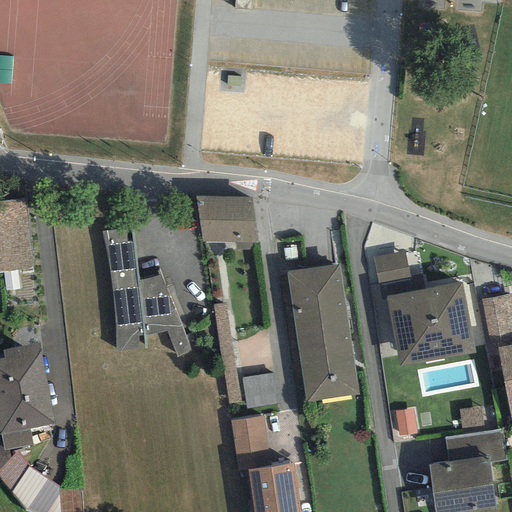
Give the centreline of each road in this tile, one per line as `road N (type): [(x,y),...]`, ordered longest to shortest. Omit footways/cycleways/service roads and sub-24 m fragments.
road 1 (residential): [(376,210),(188,179),(0,162)]
road 2 (residential): [(391,0),(376,210)]
road 3 (residential): [(511,249),(376,210)]
